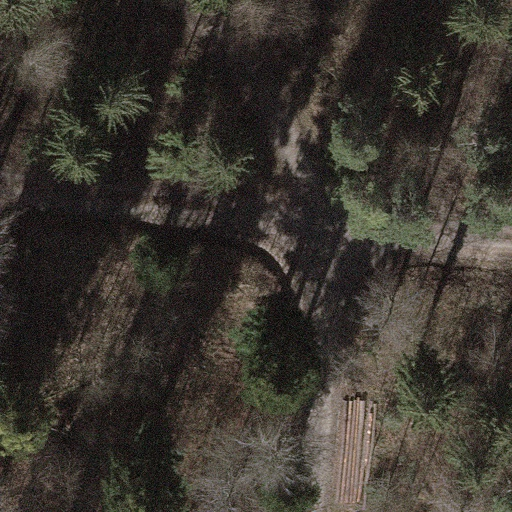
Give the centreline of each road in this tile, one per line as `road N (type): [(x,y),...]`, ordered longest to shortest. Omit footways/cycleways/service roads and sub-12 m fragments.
road 1 (track): [(200,0),(344,232),(312,511)]
road 2 (track): [(0,171),(344,232),(511,240)]
